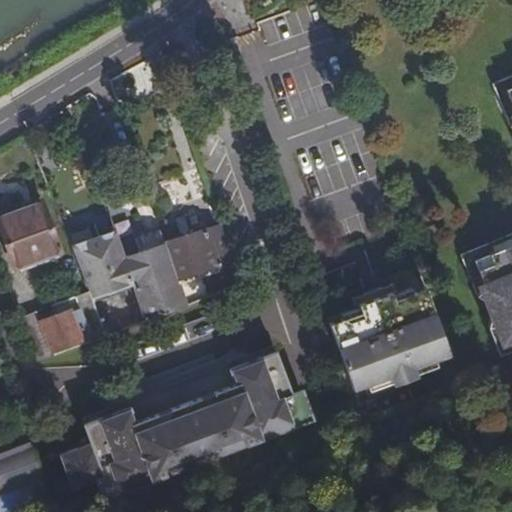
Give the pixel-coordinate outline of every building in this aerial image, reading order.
[(162,54),(173,87),(186,83),(173,42),(161,51),(162,54)] [(511,81),(493,89),(511,134),(511,133),(511,81)] [(0,220),(0,231),(14,269),(40,259),(43,266),(61,259),(42,205),(0,220)] [(219,227),(164,246),(176,281),(218,267),(219,271),(232,267),(219,227)] [(94,228),(66,237),(91,302),(133,288),(124,260),(115,234),(98,239),(94,228)] [(133,288),(146,324),(186,309),(178,287),(176,281),(164,246),(124,260),(133,288)] [(495,268),(480,274),(508,347),(511,345),(511,248),(491,257),(495,268)] [(495,268),(491,257),(476,264),(480,274),(495,268)] [(40,259),(14,269),(17,277),(43,267),(43,266),(40,259)] [(353,302),(360,322),(400,306),(394,288),(353,302)] [(400,306),(360,322),(351,325),(343,323),(330,328),(337,348),(353,394),(389,380),(393,391),(420,381),(415,370),(450,357),(436,318),(427,292),(413,297),(410,303),(400,306)] [(55,318),(23,330),(36,366),(56,359),(55,356),(86,344),(81,332),(86,329),(75,299),(51,308),(55,318)] [(337,348),(330,328),(321,332),(328,351),(337,348)] [(229,374),(235,389),(236,391),(236,393),(169,419),(137,431),(135,427),(134,422),(130,412),(122,415),(112,418),(113,422),(103,426),(102,422),(83,429),(89,447),(59,458),(61,465),(72,494),(96,485),(103,504),(302,429),(291,398),(275,356),(257,363),(258,367),(249,370),(247,367),(234,372),(229,374)] [(235,389),(135,427),(137,431),(169,419),(236,393),(236,391),(235,389)] [(291,398),(302,429),(313,424),(302,394),(291,398)] [(9,450),(0,453),(0,500),(1,504),(44,488),(29,451),(12,457),(9,450)]
